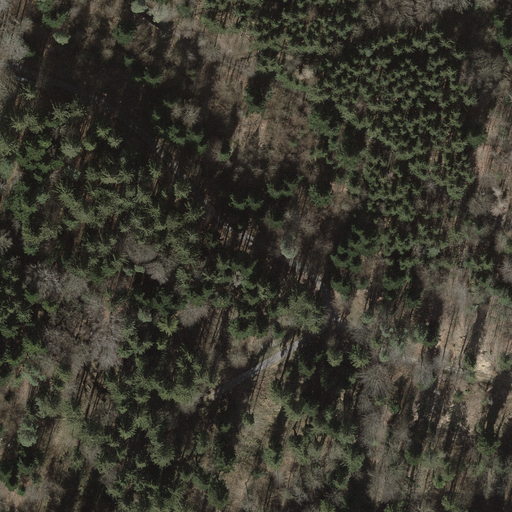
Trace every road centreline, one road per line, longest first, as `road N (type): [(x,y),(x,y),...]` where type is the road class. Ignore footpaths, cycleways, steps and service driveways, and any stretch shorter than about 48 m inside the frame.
road 1 (track): [(511,383),(390,356),(328,321),(326,294),(299,266),(207,209),(129,118),(89,94),(0,65)]
road 2 (track): [(132,0),(183,39),(342,115),(445,197),(511,227)]
road 3 (track): [(328,321),(167,419)]
